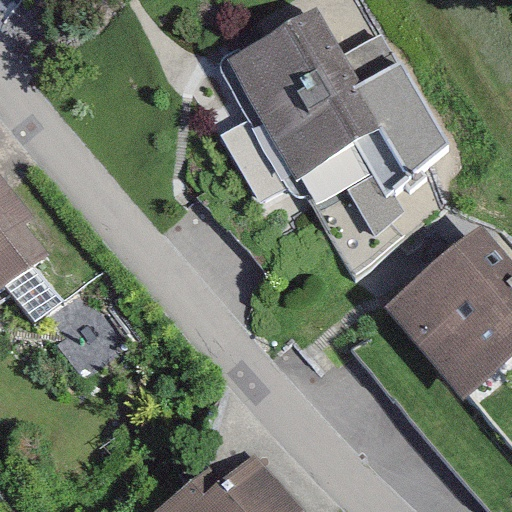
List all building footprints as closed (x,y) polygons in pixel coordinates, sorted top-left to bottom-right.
[(315,19),(224,69),(299,188),(356,152),(384,134),(410,176),(429,165),(450,152),(402,70),(358,96),(315,19)] [(224,69),(243,57),(240,53),(224,63),(221,73),(295,203),(308,200),(357,278),(460,214),(429,165),(410,176),(384,134),(356,152),(299,188),(224,69)] [(0,177),(0,312),(12,302),(36,331),(65,308),(35,269),(50,257),(36,223),(0,177)] [(511,268),(484,236),(353,345),(405,404),(432,381),(443,371),(481,413),(490,400),(509,383),(511,380),(511,268)] [(432,381),(405,404),(501,511),(511,511),(511,386),(509,383),(490,400),(507,418),(484,439),(432,381)] [(324,511),(279,447),(184,511),(324,511)]
